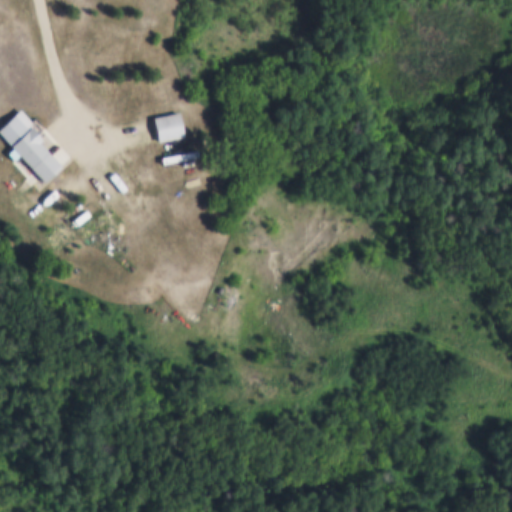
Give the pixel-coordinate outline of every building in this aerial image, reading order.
[(149,115),(175,109),(181,132),(154,138),(149,115)] [(5,150),(10,145),(0,135),(0,123),(12,112),(25,126),(27,124),(39,136),(37,138),(60,163),(43,180),(17,152),(12,157),(5,150)] [(159,153),(193,148),(195,156),(160,161),(159,153)] [(68,176),(73,183),(52,200),(46,194),(68,176)] [(153,193),(169,213),(161,220),(145,199),(153,193)] [(141,201),(157,223),(148,229),(132,207),(141,201)] [(83,207),(88,212),(74,224),(69,218),(83,207)] [(167,236),(176,249),(182,245),(173,232),(167,236)]
